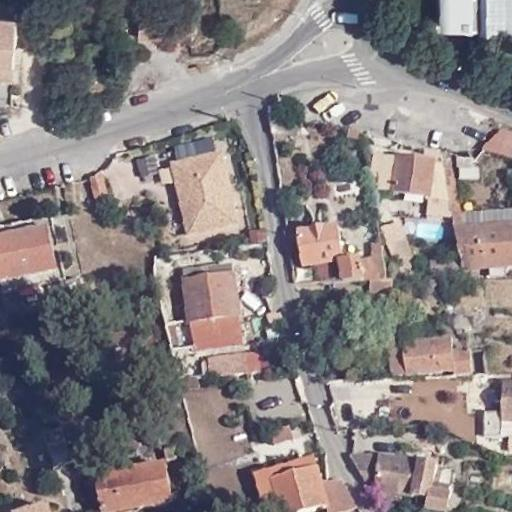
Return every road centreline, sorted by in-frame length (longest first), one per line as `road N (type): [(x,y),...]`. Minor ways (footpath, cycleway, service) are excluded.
road 1 (residential): [(234,89),(266,196),(285,303),(329,439),(368,511)]
road 2 (residential): [(0,176),(234,89)]
road 3 (residential): [(359,23),(511,93)]
road 4 (residential): [(234,89),(359,23)]
